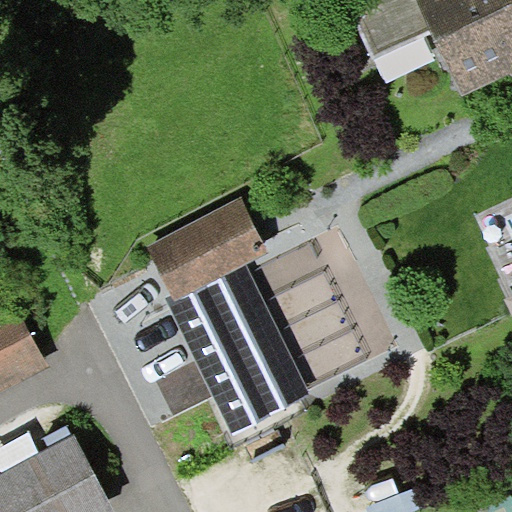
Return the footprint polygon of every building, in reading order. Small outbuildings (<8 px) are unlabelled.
[(433,107),(511,67),(511,0),(437,0),(391,23),(433,107)] [(231,328),(310,281),(277,226),(198,272),(231,328)] [(0,458),(93,406),(61,350),(0,384),(0,458)] [(0,511),(146,511),(111,447),(0,507),(0,511)] [(511,511),(511,498),(477,511),(511,511)]
